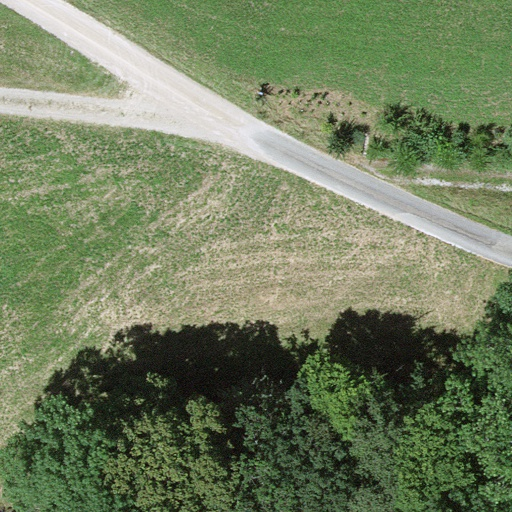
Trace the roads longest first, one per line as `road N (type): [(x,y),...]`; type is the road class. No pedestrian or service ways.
road 1 (track): [(345,190),(185,113),(13,0)]
road 2 (track): [(0,101),(185,113)]
road 3 (unclassified): [(511,255),(345,190)]
